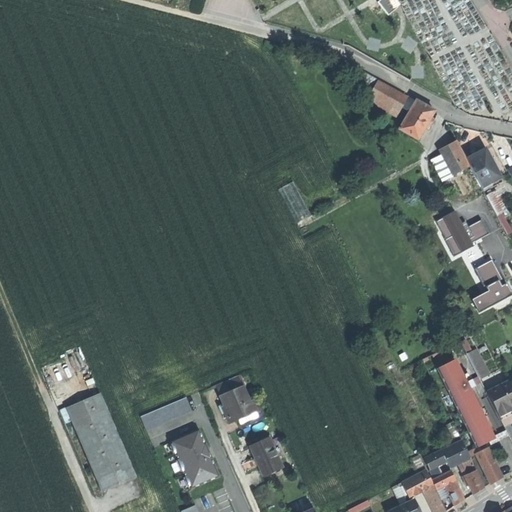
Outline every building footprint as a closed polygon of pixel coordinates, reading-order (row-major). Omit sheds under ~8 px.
[(388,16),(399,7),(392,0),(380,0),(378,2),(388,16)] [(396,117),(401,108),(407,98),(376,81),(368,96),(380,108),(396,117)] [(408,110),(410,111),(416,101),(408,96),(407,98),(401,108),(407,112),(408,110)] [(425,106),(416,101),(410,111),(403,124),(422,134),(435,111),(425,106)] [(418,141),(422,134),(403,124),(399,130),(418,141)] [(453,176),(471,167),(467,159),(459,144),(441,153),(442,154),(453,176)] [(475,155),(467,159),(471,167),(478,181),(483,190),(493,185),(492,182),(501,178),(486,149),(475,155)] [(442,182),(453,176),(442,154),(432,160),(442,182)] [(296,223),(309,216),(291,182),(278,189),(296,223)] [(496,192),(486,197),(496,216),(506,211),(496,192)] [(456,210),(434,221),(453,257),(475,245),(473,242),(490,233),(482,218),(465,227),(456,210)] [(511,228),(506,213),(499,216),(507,235),(511,233),(511,228)] [(511,293),(493,258),(475,268),(488,291),(472,299),(479,312),(511,294),(511,293)] [(479,376),(480,379),(489,374),(476,349),(468,353),(479,376)] [(436,368),(476,448),(479,446),(488,442),(492,440),(486,429),(483,431),(481,427),(485,426),(481,418),(477,420),(476,416),(479,415),(468,393),(465,395),(463,391),(460,385),(459,382),(462,380),(452,360),(436,368)] [(482,382),(480,379),(479,376),(471,380),(474,386),(482,382)] [(463,391),(474,386),(471,380),(460,385),(463,391)] [(487,392),(490,397),(511,387),(509,382),(508,382),(487,392)] [(225,413),(229,424),(257,412),(252,400),(249,401),(243,386),(220,396),(224,405),(227,412),(225,413)] [(510,407),(511,405),(511,389),(511,387),(490,397),(497,413),(510,407)] [(118,484),(136,477),(101,394),(67,408),(102,491),(118,484)] [(146,431),(191,412),(185,398),(140,417),(146,431)] [(501,420),(511,414),(511,411),(510,407),(497,413),(501,420)] [(198,431),(171,442),(172,444),(171,445),(175,453),(176,453),(178,460),(177,460),(182,472),(183,471),(186,477),(185,477),(189,486),(190,486),(191,488),(218,476),(198,431)] [(258,463),(264,476),(283,468),(269,438),(250,446),(258,463)] [(460,461),(469,457),(467,452),(462,441),(441,451),(446,461),(448,466),(460,461)] [(469,457),(476,453),(481,451),(479,446),(476,448),(467,452),(469,457)] [(481,451),(476,453),(490,484),(496,480),(501,477),(487,448),(481,451)] [(429,469),(446,461),(441,451),(424,459),(429,469)] [(476,471),(469,457),(460,461),(466,475),(476,471)] [(416,470),(426,466),(422,459),(413,463),(416,470)] [(430,470),(434,478),(438,476),(441,475),(437,467),(430,470)] [(418,493),(423,491),(434,485),(431,480),(426,470),(402,482),(409,497),(418,493)] [(442,486),(444,485),(443,483),(453,478),(454,478),(450,470),(441,475),(438,476),(442,486)] [(484,488),(476,471),(466,475),(464,476),(468,485),(473,495),(478,491),(484,488)] [(436,489),(442,486),(438,476),(434,478),(431,480),(434,485),(436,489)] [(453,478),(443,483),(444,485),(455,506),(459,503),(464,500),(453,478)] [(444,511),(446,511),(436,489),(434,485),(423,491),(433,511),(444,511)] [(302,500),(305,507),(312,504),(309,497),(302,500)] [(422,511),(416,499),(411,502),(415,511),(422,511)] [(398,511),(415,511),(411,502),(397,509),(398,511)]
